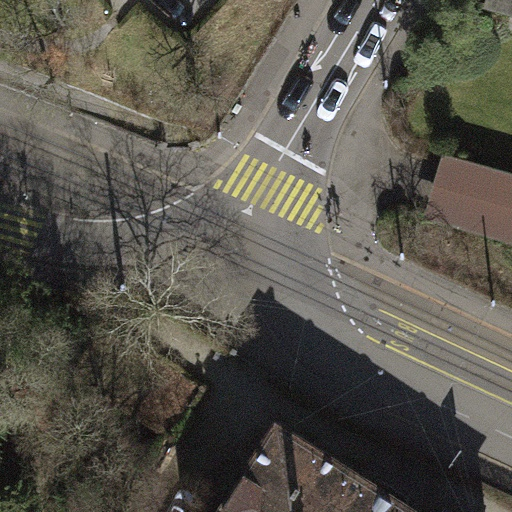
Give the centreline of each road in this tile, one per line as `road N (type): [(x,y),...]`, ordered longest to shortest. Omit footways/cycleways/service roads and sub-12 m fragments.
road 1 (secondary): [(237,242),(305,329),(343,356),(511,436)]
road 2 (secondary): [(376,0),(237,242)]
road 3 (secondary): [(237,242),(84,243),(0,225)]
